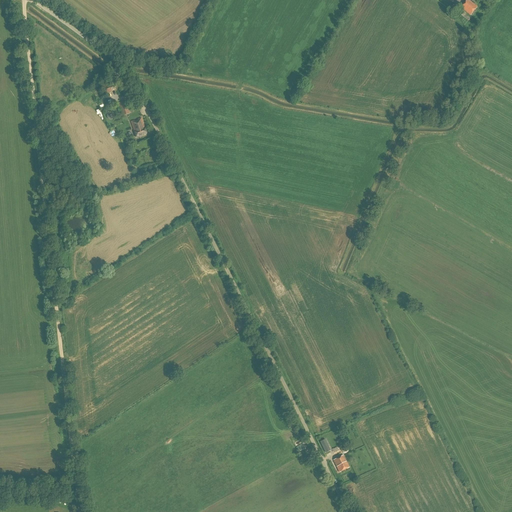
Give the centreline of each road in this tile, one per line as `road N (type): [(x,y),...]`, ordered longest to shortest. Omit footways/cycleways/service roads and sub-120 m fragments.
road 1 (unclassified): [(347,511),(129,76),(33,0)]
road 2 (track): [(79,511),(25,0)]
